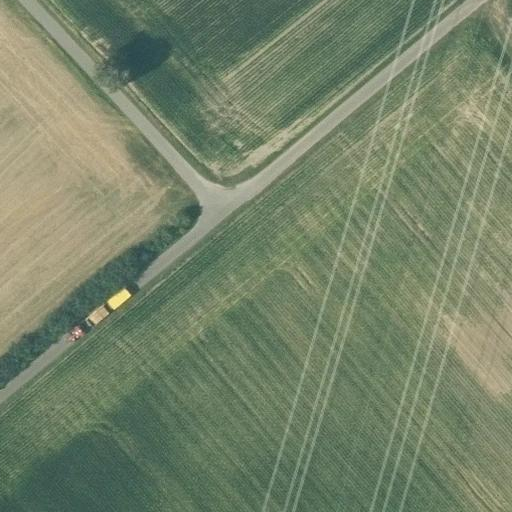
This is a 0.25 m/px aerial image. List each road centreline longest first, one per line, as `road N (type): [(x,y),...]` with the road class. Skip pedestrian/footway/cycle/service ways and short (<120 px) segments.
road 1 (unclassified): [(221,214),(478,0)]
road 2 (unclassified): [(221,214),(21,0)]
road 3 (unclassified): [(0,395),(221,214)]
